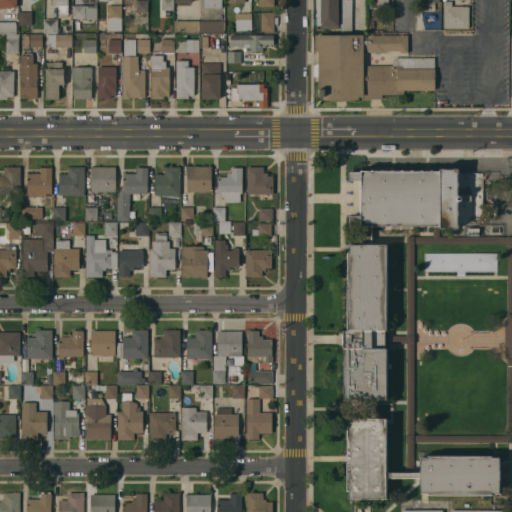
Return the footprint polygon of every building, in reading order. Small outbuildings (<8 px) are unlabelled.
[(16,0),(16,8),(0,8),(0,0),(16,0)] [(68,0),(68,16),(58,16),(58,6),(52,6),(52,0),(68,0)] [(135,0),(147,0),(147,18),(140,18),(140,12),(135,12),(135,0)] [(161,0),(173,0),(173,9),(161,9),(161,0)] [(203,0),(221,0),(221,8),(203,8),(203,0)] [(338,0),(338,28),(319,28),(319,26),(316,26),(316,0),(338,0)] [(340,0),(351,0),(351,33),(340,33),(340,0)] [(377,0),(388,0),(388,9),(377,9),(377,0)] [(433,3),(433,8),(431,8),(431,10),(422,10),(422,5),(420,5),(420,0),(439,0),(439,3),(433,3)] [(443,1),(451,1),(451,6),(468,6),(468,28),(442,28),(443,1)] [(72,6),(72,4),(82,4),(82,6),(96,6),(96,19),(77,19),(77,27),(71,27),(72,6)] [(121,30),(108,30),(108,6),(121,6),(121,14),(121,30)] [(129,6),(130,14),(121,14),(121,6),(129,6)] [(31,25),(18,25),(18,12),(31,12),(31,25)] [(251,27),(259,27),(259,12),(250,12),(251,27)] [(260,13),(273,13),(273,32),(260,32),(260,13)] [(57,28),(60,28),(60,32),(57,32),(57,34),(43,34),(43,19),(57,19),(57,28)] [(198,32),(198,20),(198,19),(225,19),(225,32),(198,32)] [(198,20),(198,32),(173,32),(173,20),(198,20)] [(235,20),(251,20),(251,31),(235,31),(235,20)] [(6,34),(0,34),(0,22),(16,22),(16,34),(6,34)] [(18,34),(18,52),(6,52),(6,34),(16,34),(18,34)] [(42,47),(30,47),(30,34),(42,34),(42,47)] [(71,47),(48,47),(48,34),(71,34),(71,47)] [(174,40),(175,40),(175,35),(186,35),(186,40),(198,39),(198,52),(174,52),(174,40)] [(273,35),(273,44),(267,45),(267,47),(262,47),(262,51),(255,51),(255,53),(244,53),(244,48),(242,48),(242,47),(230,47),(230,35),(273,35)] [(363,35),(363,36),(366,36),(407,35),(407,53),(400,53),(400,51),(383,51),(383,53),(369,53),(369,51),(363,51),(363,66),(391,65),(391,67),(392,67),(392,61),(394,61),(394,58),(434,57),(434,90),(401,91),(401,95),(381,95),(381,99),(361,99),(361,97),(358,97),(358,100),(340,102),(323,100),(323,97),(318,97),(317,51),(314,51),(314,35),(363,35)] [(122,55),(134,55),(134,39),(123,38),(122,55)] [(83,39),(96,39),(95,52),(83,52),(83,39)] [(108,39),(120,39),(120,52),(108,52),(108,39)] [(161,39),(173,39),(173,54),(164,54),(164,53),(161,53),(161,39)] [(139,53),(137,53),(137,40),(149,40),(149,53),(139,53)] [(122,56),(123,56),(123,50),(135,50),(135,56),(137,56),(137,65),(141,65),(141,71),(144,71),(144,97),(143,97),(141,99),(138,99),(136,97),(135,97),(135,98),(129,98),(129,99),(122,99),(122,56)] [(227,52),(240,51),(240,63),(227,63),(227,52)] [(25,56),(25,53),(32,53),(32,55),(33,55),(33,64),(37,64),(37,99),(20,99),(20,56),(25,56)] [(151,55),(162,55),(162,62),(165,62),(165,67),(169,67),(168,96),(163,96),(163,99),(151,99),(151,55)] [(176,61),(187,61),(187,67),(194,67),(193,96),(188,96),(188,99),(175,99),(176,61)] [(46,68),(45,68),(45,62),(62,62),(62,69),(64,69),(64,85),(59,85),(59,100),(45,100),(46,68)] [(201,63),(220,63),(219,99),(201,99),(201,63)] [(73,67),(91,67),(91,91),(93,91),(93,98),(90,98),(90,101),(85,101),(85,99),(73,99),(73,67)] [(97,67),(115,67),(115,96),(110,96),(110,99),(97,99),(97,67)] [(0,71),(14,71),(14,80),(13,80),(13,97),(7,97),(7,100),(0,100),(0,71)] [(230,88),(236,88),(236,84),(263,84),(263,88),(267,88),(267,108),(258,108),(258,101),(230,101),(230,88)] [(360,223),(348,223),(348,214),(360,214),(360,178),(348,178),(348,169),(360,169),(360,168),(439,169),(439,166),(457,166),(457,226),(439,226),(439,224),(438,223),(432,223),(360,223)] [(20,194),(0,194),(0,176),(4,176),(4,167),(20,167),(20,194)] [(84,196),(62,196),(62,197),(59,197),(59,174),(68,174),(68,167),(84,167),(84,196)] [(91,167),(115,167),(115,192),(90,192),(91,167)] [(155,174),(163,174),(163,167),(180,167),(179,196),(154,196),(155,174)] [(186,167),(211,167),(211,192),(186,192),(186,167)] [(223,195),(221,195),(221,193),(217,193),(218,176),(226,176),(226,173),(230,173),(231,167),(242,167),(241,193),(239,193),(239,202),(223,201),(223,195)] [(247,167),(263,167),(263,173),(267,173),(267,176),(272,176),(272,195),(246,194),(247,167)] [(52,194),(41,194),(41,196),(36,196),(36,194),(27,194),(27,174),(40,174),(40,168),(51,168),(52,194)] [(122,191),(123,174),(136,174),(136,168),(147,168),(147,194),(129,194),(129,211),(134,211),(134,218),(129,218),(129,221),(117,221),(117,193),(122,191)] [(35,217),(35,220),(21,220),(21,206),(43,206),(43,217),(35,217)] [(213,206),(225,206),(225,220),(212,219),(213,206)] [(1,210),(6,210),(6,219),(8,219),(8,221),(0,221),(0,207),(1,207),(1,210)] [(65,221),(53,221),(53,207),(65,207),(65,221)] [(85,207),(97,207),(97,221),(85,221),(85,207)] [(160,207),(160,221),(148,221),(148,207),(160,207)] [(180,207),(192,207),(193,221),(180,221),(180,207)] [(259,208),(272,208),(272,220),(259,221),(259,208)] [(218,232),(218,220),(229,220),(229,233),(218,232)] [(9,228),(5,228),(5,223),(9,223),(9,221),(21,222),(21,239),(9,239),(9,228)] [(42,236),(36,236),(36,223),(53,222),(53,251),(47,251),(47,271),(34,271),(34,277),(22,277),(22,252),(23,252),(23,240),(42,239),(42,236)] [(72,222),(84,222),(84,236),(72,236),(72,222)] [(104,222),(116,222),(116,235),(104,236),(104,222)] [(135,222),(148,222),(148,236),(135,236),(135,222)] [(168,222),(180,222),(180,236),(168,236),(168,222)] [(200,235),(193,234),(193,226),(192,226),(192,222),(195,222),(195,223),(201,223),(201,222),(212,222),(212,236),(200,236),(200,235)] [(232,222),(244,222),(244,235),(232,235),(232,222)] [(271,224),(270,236),(257,236),(257,223),(271,224)] [(438,234),(511,234),(511,440),(412,440),(412,470),(405,470),(405,341),(388,341),(388,333),(405,333),(405,234),(432,234),(432,223),(438,223),(438,234)] [(149,249),(152,249),(152,240),(155,240),(155,231),(166,231),(166,240),(169,240),(169,247),(174,247),(174,270),(165,270),(165,277),(149,277),(149,249)] [(85,235),(93,235),(93,238),(106,238),(106,249),(111,249),(111,251),(117,251),(117,268),(105,268),(105,270),(102,270),(102,277),(85,277),(85,235)] [(79,270),(70,270),(70,277),(53,277),(54,249),(55,249),(56,239),(69,239),(69,249),(79,249),(79,270)] [(214,251),(214,240),(225,240),(225,245),(227,245),(227,250),(225,250),(225,251),(232,251),(232,248),(238,248),(238,267),(229,267),(229,270),(225,270),(225,276),(214,276),(214,251)] [(388,346),(386,346),(386,398),(343,397),(343,346),(342,346),(342,328),(347,328),(347,250),(348,250),(348,242),(386,242),(386,328),(383,328),(383,329),(388,329),(388,333),(388,341),(388,346)] [(118,243),(136,243),(136,251),(142,251),(142,267),(133,267),(133,271),(129,271),(129,276),(118,276),(118,243)] [(182,247),(202,247),(202,250),(207,250),(207,252),(213,252),(213,271),(206,271),(206,277),(182,277),(182,247)] [(0,250),(16,250),(16,268),(9,268),(9,270),(6,270),(6,277),(0,277),(0,250)] [(245,250),(271,250),(271,268),(265,268),(265,271),(261,271),(261,277),(245,277),(245,250)] [(178,327),(179,355),(153,355),(153,336),(159,336),(159,334),(162,334),(162,327),(178,327)] [(185,356),(185,335),(194,335),(194,327),(211,327),(210,356),(185,356)] [(51,356),(26,356),(26,335),(35,335),(35,328),(51,328),(51,356)] [(82,354),(62,354),(62,357),(59,357),(59,354),(57,354),(57,334),(71,334),(71,328),(82,328),(82,354)] [(114,328),(114,353),(89,353),(89,328),(114,328)] [(146,328),(147,356),(121,356),(121,335),(130,335),(130,328),(146,328)] [(246,328),(257,328),(257,335),(261,335),(261,337),(271,337),(271,360),(263,360),(263,354),(246,354),(246,328)] [(211,368),(212,368),(212,354),(216,354),(216,329),(241,329),(241,353),(242,353),(242,363),(233,363),(233,354),(224,354),(224,368),(223,382),(211,382),(211,368)] [(0,330),(19,330),(19,353),(12,353),(12,359),(6,359),(6,361),(0,360),(0,330)] [(116,369),(131,369),(131,366),(136,366),(136,369),(139,369),(139,373),(140,373),(140,376),(143,376),(143,380),(136,380),(134,382),(116,383),(116,369)] [(258,381),(258,380),(247,380),(246,369),(255,369),(255,368),(258,368),(258,369),(271,369),(271,381),(258,381)] [(32,369),(32,383),(20,383),(19,369),(32,369)] [(51,369),(64,369),(64,382),(51,382),(51,376),(51,369)] [(84,383),(83,369),(96,369),(96,383),(90,383),(84,383)] [(147,369),(160,369),(160,371),(169,371),(169,382),(160,382),(147,382),(147,369)] [(191,369),(191,382),(179,382),(179,369),(191,369)] [(103,396),(103,388),(98,388),(98,383),(115,382),(115,396),(103,396)] [(135,396),(135,383),(147,382),(147,396),(135,396)] [(167,396),(167,382),(179,382),(179,396),(167,396)] [(7,392),(4,392),(4,385),(7,385),(7,383),(19,383),(19,396),(7,396),(7,392)] [(39,396),(39,390),(35,390),(35,383),(52,383),(51,397),(39,396)] [(71,383),(83,383),(83,397),(71,397),(71,383)] [(211,396),(199,396),(199,383),(211,383),(211,396)] [(231,383),(243,383),(243,396),(231,396),(231,383)] [(271,383),(271,396),(257,396),(257,383),(271,383)] [(85,415),(84,415),(84,403),(86,403),(86,396),(100,396),(105,404),(104,412),(110,412),(109,438),(85,437),(85,415)] [(246,396),(258,396),(258,411),(270,411),(271,431),(257,431),(257,437),(246,437),(246,396)] [(53,412),(52,412),(52,400),(68,399),(68,408),(75,408),(75,411),(77,411),(77,426),(78,426),(78,433),(75,433),(75,434),(68,434),(68,437),(53,437),(53,412)] [(132,430),(132,438),(116,438),(117,409),(120,409),(121,399),(130,399),(136,401),(136,405),(139,405),(139,409),(141,409),(141,430),(132,430)] [(45,430),(36,430),(36,438),(21,438),(20,400),(35,400),(35,409),(45,409),(45,430)] [(385,496),(348,496),(348,488),(346,488),(346,424),(348,424),(348,416),(368,416),(368,402),(374,402),(374,416),(385,416),(385,471),(385,475),(385,496)] [(180,405),(195,405),(195,409),(205,409),(205,430),(196,430),(196,438),(180,438),(180,405)] [(212,436),(213,412),(215,412),(215,405),(230,405),(230,412),(237,412),(237,430),(239,431),(239,436),(212,436)] [(174,410),(174,429),(168,429),(168,431),(165,431),(165,436),(163,436),(163,438),(148,438),(148,410),(174,410)] [(14,435),(0,435),(0,412),(14,412),(14,435)] [(419,471),(419,455),(427,455),(427,453),(491,453),(491,455),(499,455),(499,491),(490,491),(490,493),(427,493),(427,491),(420,491),(420,476),(419,471)] [(271,511),(245,511),(245,490),(262,490),(262,497),(265,497),(265,499),(271,500),(271,511)] [(19,491),(19,511),(0,511),(0,497),(2,497),(2,491),(19,491)] [(50,511),(25,511),(25,498),(39,498),(39,491),(50,491),(50,511)] [(82,511),(57,511),(57,498),(66,498),(66,491),(82,491),(82,511)] [(146,492),(146,511),(121,511),(121,501),(131,500),(130,498),(135,498),(135,491),(146,492)] [(178,511),(153,511),(153,498),(162,498),(162,491),(178,491),(178,511)] [(229,497),(229,491),(240,491),(240,511),(216,511),(216,497),(229,497)] [(113,492),(113,511),(89,511),(89,492),(113,492)] [(210,492),(210,511),(185,511),(185,492),(210,492)]
